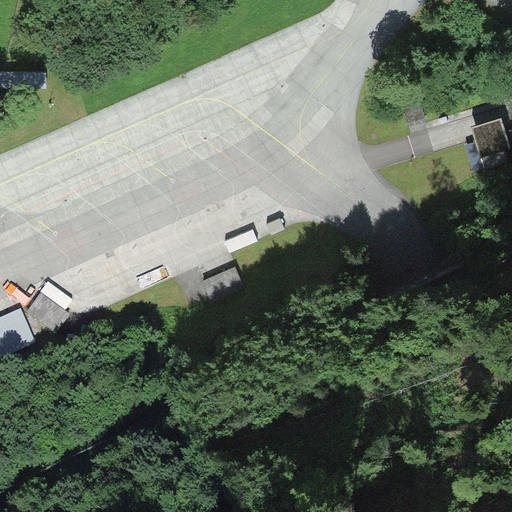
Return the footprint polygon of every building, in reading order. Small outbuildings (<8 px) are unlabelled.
[(405,108),(410,124),(424,119),(419,104),(405,108)] [(511,145),(511,129),(476,140),(481,155),(511,145)] [(203,282),(212,302),(244,288),(236,268),(203,282)] [(260,271),(244,281),(249,289),(264,279),(260,271)] [(27,314),(55,334),(68,316),(41,295),(31,308),(27,314)]
